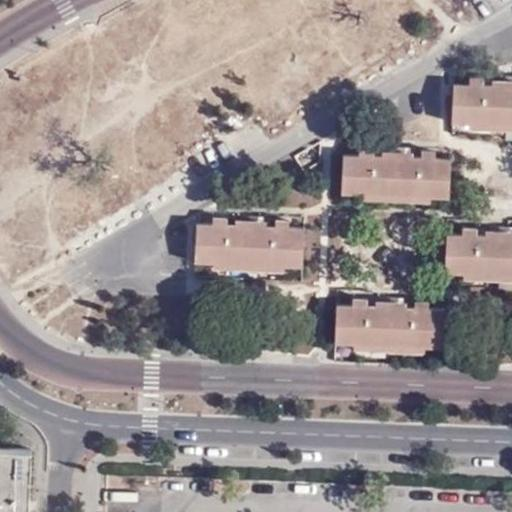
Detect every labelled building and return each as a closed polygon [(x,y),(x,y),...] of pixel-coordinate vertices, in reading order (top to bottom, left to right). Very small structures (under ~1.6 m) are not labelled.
[(511,84),(456,82),(455,115),(511,117),(511,84)] [(344,153),(343,191),(451,194),(452,157),(344,153)] [(305,227),(198,223),(197,259),(304,263),(305,227)] [(511,233),(450,231),(448,269),(511,271),(511,233)] [(338,302),(336,340),(443,344),(445,306),(338,302)] [(0,511),(30,511),(31,504),(38,505),(38,500),(38,495),(31,495),(33,445),(0,443),(0,511)]
